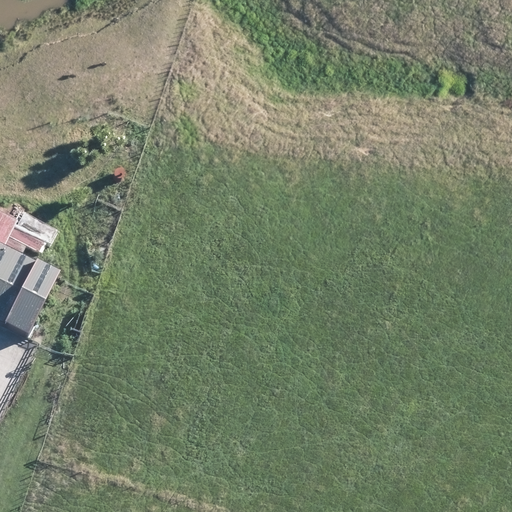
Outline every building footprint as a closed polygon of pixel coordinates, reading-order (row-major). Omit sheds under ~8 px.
[(104,187),(103,190),(117,197),(131,169),(117,162),(111,172),(104,187)] [(97,195),(86,219),(98,224),(109,199),(97,195)] [(113,217),(121,202),(113,198),(105,213),(113,217)] [(4,248),(2,248),(14,223),(0,215),(0,325),(0,326),(27,339),(58,275),(21,257),(25,249),(8,241),(4,248)] [(61,336),(77,344),(84,327),(71,321),(61,336)]
